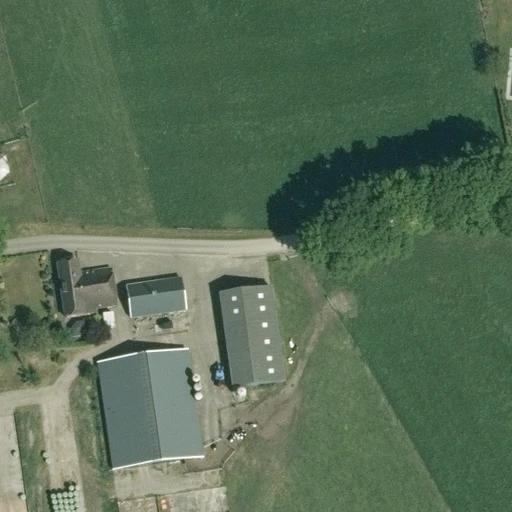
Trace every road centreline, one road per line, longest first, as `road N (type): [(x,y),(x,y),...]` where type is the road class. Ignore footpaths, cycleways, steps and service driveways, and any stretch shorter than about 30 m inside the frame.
road 1 (unclassified): [(0,248),(285,243)]
road 2 (track): [(511,204),(285,243)]
